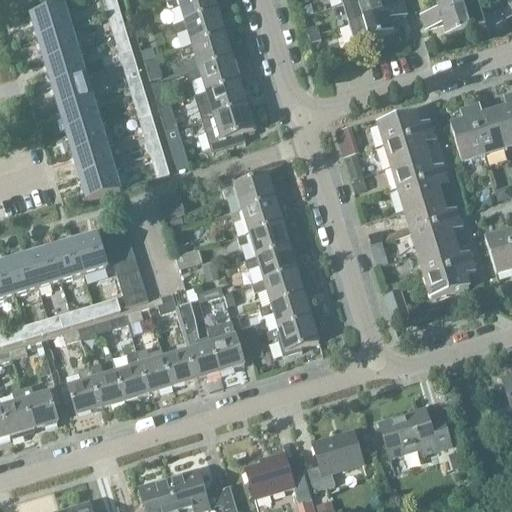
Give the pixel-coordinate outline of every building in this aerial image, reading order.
[(102,0),(109,20),(121,17),(115,0),(102,0)] [(168,14),(180,10),(184,25),(218,15),(213,0),(183,0),(178,2),(166,5),(168,14)] [(364,0),(343,7),(349,26),(403,9),(401,2),(384,7),(381,0),(364,0)] [(421,16),(423,24),(478,8),(475,0),(434,0),(438,11),(421,16)] [(30,19),(37,42),(70,32),(66,18),(77,15),(74,5),(30,19)] [(478,8),(423,24),(425,32),(442,27),(446,39),(484,27),(478,8)] [(403,9),(349,26),(355,46),(392,34),(388,22),(406,17),(403,9)] [(184,25),(173,29),(175,38),(187,34),(192,49),(225,39),(218,15),(184,25)] [(121,17),(109,20),(116,43),(128,40),(121,17)] [(306,31),(308,39),(319,36),(316,28),(306,31)] [(37,42),(44,65),(77,55),(70,32),(37,42)] [(308,39),(310,45),(320,42),(319,36),(308,39)] [(180,52),(183,61),(194,57),(199,73),(232,63),(225,39),(192,49),(180,52)] [(128,40),(116,43),(122,67),(135,63),(128,40)] [(44,65),(51,88),(84,78),(77,55),(44,65)] [(135,63),(122,67),(129,90),(142,86),(135,63)] [(157,63),(145,67),(150,86),(162,83),(157,63)] [(206,96),(239,86),(232,63),(199,73),(187,76),(190,85),(201,81),(206,96)] [(51,88),(58,111),(91,101),(84,78),(51,88)] [(154,99),(166,96),(162,83),(150,86),(154,99)] [(142,86),(129,90),(136,113),(149,109),(142,86)] [(202,124),(247,110),(239,87),(194,100),(202,124)] [(506,110),(494,114),(505,151),(511,148),(511,95),(503,99),(506,110)] [(58,111),(65,134),(98,124),(91,101),(58,111)] [(478,106),(469,109),(483,157),(505,151),(494,114),(481,117),(478,106)] [(149,109),(136,113),(143,136),(156,132),(149,109)] [(171,109),(158,113),(165,133),(177,129),(171,109)] [(461,164),(483,157),(469,109),(459,112),(462,123),(450,127),(461,164)] [(254,134),(247,110),(202,124),(212,157),(245,147),(242,138),(254,134)] [(377,126),(384,148),(433,133),(430,123),(419,126),(415,114),(377,126)] [(65,134),(72,157),(105,147),(98,124),(65,134)] [(143,136),(150,159),(163,155),(156,132),(143,136)] [(433,133),(384,148),(391,170),(429,158),(425,146),(436,143),(433,133)] [(181,143),(169,147),(172,157),(185,153),(181,143)] [(72,157),(79,181),(112,170),(105,147),(72,157)] [(163,155),(150,159),(157,181),(169,177),(163,155)] [(429,158),(391,170),(398,192),(446,177),(443,167),(432,170),(429,158)] [(86,204),(119,194),(112,170),(79,181),(86,204)] [(446,177),(398,192),(404,214),(442,202),(438,190),(449,187),(446,177)] [(275,204),(268,180),(222,193),(225,202),(237,199),(242,214),(275,204)] [(180,200),(157,207),(162,221),(184,214),(180,200)] [(442,202),(404,214),(411,236),(460,221),(456,211),(445,214),(442,202)] [(232,227),(245,223),(249,237),(282,227),(275,204),(242,214),(230,217),(232,227)] [(460,221),(411,236),(418,257),(455,246),(451,234),(463,231),(460,221)] [(289,251),(282,227),(249,237),(237,241),(239,250),(251,246),(256,261),(289,251)] [(125,230),(104,237),(107,247),(128,240),(125,230)] [(511,272),(511,253),(507,235),(485,242),(495,278),(511,272)] [(97,239),(73,246),(83,278),(98,274),(100,281),(109,279),(107,271),(97,239)] [(128,240),(107,247),(110,258),(132,251),(128,240)] [(73,246),(51,253),(60,285),(73,281),(75,289),(85,285),(83,278),(73,246)] [(455,246),(418,257),(424,279),(473,264),(470,255),(459,258),(455,246)] [(110,258),(114,268),(135,261),(132,251),(110,258)] [(263,285),(296,274),(289,251),(256,261),(244,265),(246,273),(259,270),(263,285)] [(178,272),(200,265),(195,252),(174,259),(178,272)] [(51,253),(28,260),(38,292),(60,285),(51,253)] [(28,260),(5,267),(15,299),(38,292),(28,260)] [(114,268),(117,279),(138,272),(135,261),(114,268)] [(473,264),(424,279),(431,301),(468,289),(465,277),(476,274),(473,264)] [(5,267),(0,268),(0,303),(15,299),(5,267)] [(117,279),(120,289),(142,283),(138,272),(117,279)] [(296,274),(263,285),(251,288),(253,297),(266,293),(270,308),(304,298),(296,274)] [(120,289),(124,300),(145,293),(142,283),(120,289)] [(124,300),(127,311),(148,304),(145,293),(124,300)] [(222,304),(219,294),(196,301),(199,310),(222,304)] [(397,294),(384,298),(389,313),(402,309),(397,294)] [(277,332),(311,321),(304,298),(270,308),(258,312),(261,321),(273,318),(277,332)] [(117,300),(92,307),(96,320),(121,313),(117,300)] [(161,317),(174,313),(171,304),(158,308),(161,317)] [(96,320),(92,307),(69,314),(73,327),(96,320)] [(220,376),(211,347),(197,352),(195,348),(198,347),(195,328),(189,309),(174,313),(187,355),(196,383),(220,376)] [(69,314),(46,321),(50,334),(73,327),(69,314)] [(143,323),(140,314),(124,319),(127,328),(143,323)] [(127,328),(124,319),(111,322),(113,332),(127,328)] [(50,334),(46,321),(24,328),(27,341),(50,334)] [(311,321),(277,332),(265,335),(268,345),(276,342),(282,361),(301,355),(300,351),(318,346),(311,321)] [(206,332),(211,347),(220,376),(244,369),(235,340),(230,324),(206,332)] [(80,342),(96,338),(93,327),(77,332),(80,342)] [(24,328),(1,335),(5,348),(27,341),(24,328)] [(63,336),(64,338),(65,347),(80,342),(77,332),(63,336)] [(245,342),(252,363),(263,360),(257,339),(245,342)] [(12,362),(28,357),(25,348),(9,353),(12,362)] [(148,356),(146,351),(136,355),(136,356),(148,398),(172,390),(163,362),(165,361),(162,352),(148,356)] [(9,353),(0,355),(0,365),(12,362),(9,353)] [(172,390),(196,383),(187,355),(165,361),(163,362),(172,390)] [(131,371),(116,376),(124,405),(148,398),(136,356),(127,359),(131,371)] [(105,379),(101,366),(88,370),(92,383),(100,412),(124,405),(116,376),(105,379)] [(82,386),(68,391),(76,419),(100,412),(92,383),(88,370),(78,373),(82,386)] [(511,378),(503,381),(511,413),(511,378)] [(35,401),(31,388),(21,392),(34,433),(57,425),(49,396),(35,401)] [(12,443),(23,440),(22,436),(34,433),(21,392),(11,395),(15,407),(1,411),(10,440),(12,443)] [(0,442),(10,440),(1,411),(0,411),(0,442)] [(379,428),(389,462),(421,452),(423,457),(450,448),(442,424),(429,428),(424,414),(379,428)] [(320,469),(308,473),(314,494),(335,488),(331,476),(362,466),(353,436),(314,448),(320,469)] [(298,507),(311,503),(304,479),(293,482),(285,456),(270,461),(271,465),(245,473),(254,502),(293,491),(298,507)] [(208,511),(197,474),(168,483),(176,511),(208,511)] [(176,511),(168,483),(139,492),(145,511),(176,511)] [(235,511),(229,489),(215,493),(219,507),(220,511),(235,511)] [(313,511),(311,503),(298,507),(299,511),(313,511)]
